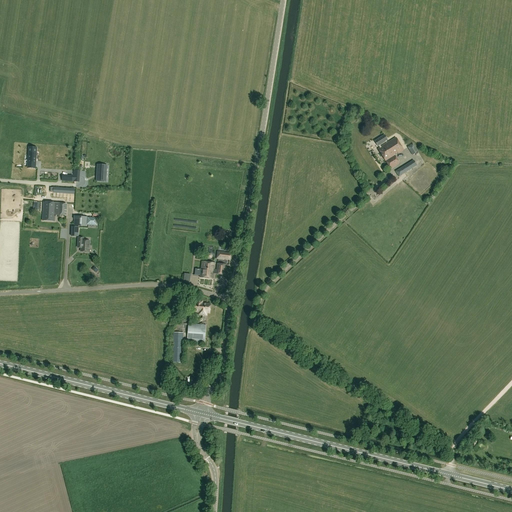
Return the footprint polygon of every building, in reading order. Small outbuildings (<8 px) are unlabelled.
[(387,140),(384,135),(374,141),(378,146),(387,140)] [(396,138),(378,149),(390,169),(399,163),(395,156),(393,153),(396,151),(398,154),(403,150),(396,138)] [(29,148),(28,168),(35,169),(36,148),(29,148)] [(396,172),(399,177),(414,167),(411,162),(396,172)] [(97,164),(96,181),(107,182),(108,165),(97,164)] [(66,216),(67,204),(59,203),(56,203),(44,202),(43,221),(55,222),(55,215),(66,216)] [(74,226),(87,226),(87,220),(87,217),(74,216),(74,226)] [(84,238),(78,238),(78,245),(81,245),(81,252),(89,252),(90,241),(84,240),(84,238)] [(218,251),(217,259),(224,260),(224,259),(230,260),(231,253),(225,252),(218,251)] [(202,262),(200,278),(213,279),(214,274),(225,275),(226,264),(217,264),(216,270),(214,270),(215,263),(202,262)] [(202,303),(203,303),(203,301),(196,300),(196,303),(194,302),(193,312),(199,312),(198,315),(202,315),(203,308),(202,308),(202,303)] [(210,304),(203,303),(202,303),(202,308),(203,308),(202,315),(207,316),(207,313),(210,313),(210,304)] [(188,324),(188,334),(187,341),(205,342),(205,335),(206,325),(188,324)] [(183,333),(174,332),(172,362),(182,363),(183,333)]
